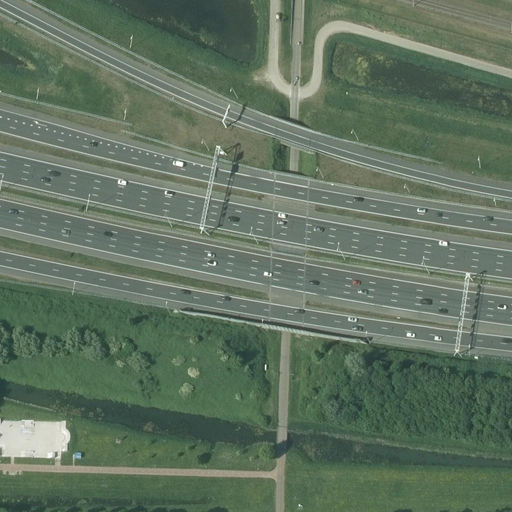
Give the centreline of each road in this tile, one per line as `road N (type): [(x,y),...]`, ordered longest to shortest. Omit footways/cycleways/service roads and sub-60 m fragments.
road 1 (motorway): [(511,195),(276,133),(165,88),(0,4)]
road 2 (motorway): [(511,226),(274,189),(0,122)]
road 3 (motorway): [(511,263),(308,233),(0,164)]
road 4 (motorway): [(0,213),(305,279),(511,310)]
road 5 (motorway): [(0,259),(303,317),(511,345)]
